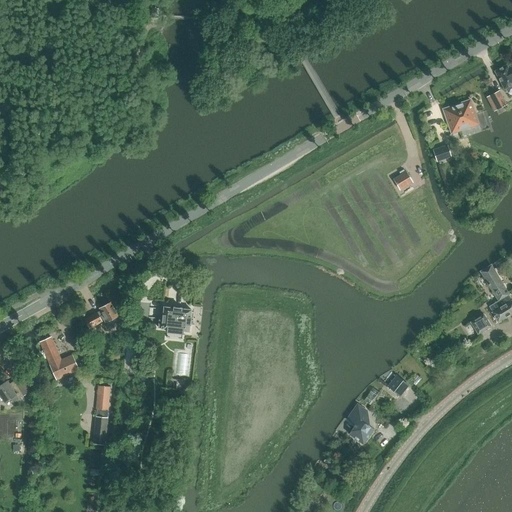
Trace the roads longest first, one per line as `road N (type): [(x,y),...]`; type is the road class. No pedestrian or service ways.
road 1 (tertiary): [(0,326),(511,30)]
road 2 (tertiary): [(362,511),(442,404),(511,355)]
